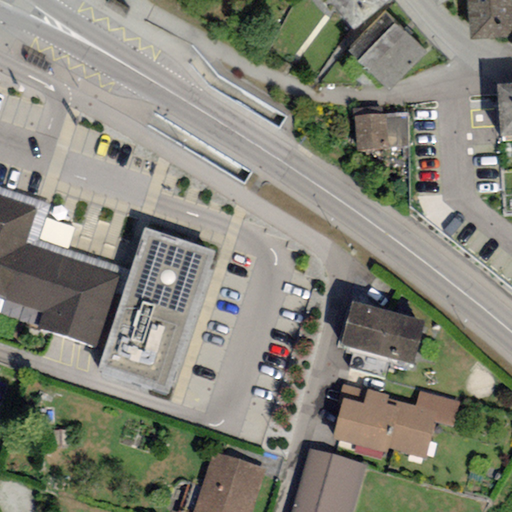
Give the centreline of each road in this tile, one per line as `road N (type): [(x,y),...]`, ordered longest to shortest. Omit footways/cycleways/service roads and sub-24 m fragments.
road 1 (secondary): [(511,333),(316,185),(14,0)]
road 2 (residential): [(0,62),(146,138),(318,245),(345,275)]
road 3 (residential): [(281,511),(345,275)]
